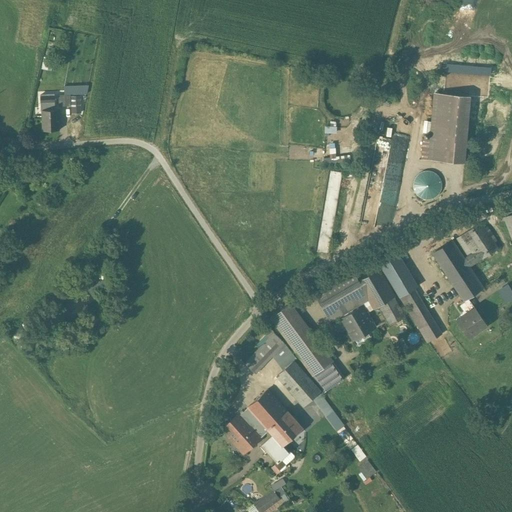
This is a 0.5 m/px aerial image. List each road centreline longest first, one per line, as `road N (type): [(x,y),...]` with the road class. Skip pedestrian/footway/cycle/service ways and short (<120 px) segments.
road 1 (unclassified): [(261,308),(159,156),(139,142),(24,146),(0,137)]
road 2 (unclassified): [(261,308),(343,256),(511,192)]
road 3 (track): [(343,256),(403,0)]
road 4 (unclassified): [(187,511),(210,379),(261,308)]
